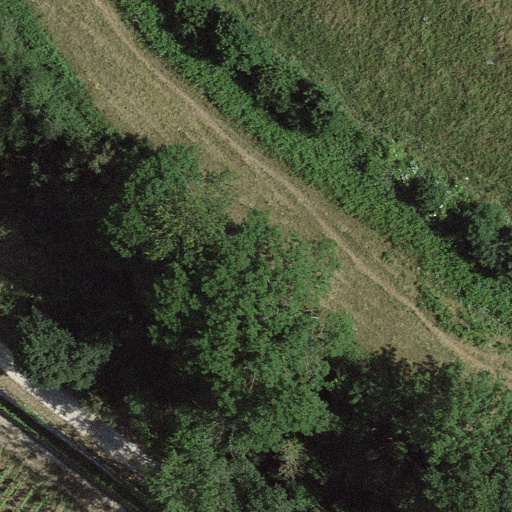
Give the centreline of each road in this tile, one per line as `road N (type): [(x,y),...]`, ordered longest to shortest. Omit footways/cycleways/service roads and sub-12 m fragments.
road 1 (track): [(0,360),(199,511)]
road 2 (track): [(100,511),(0,434)]
